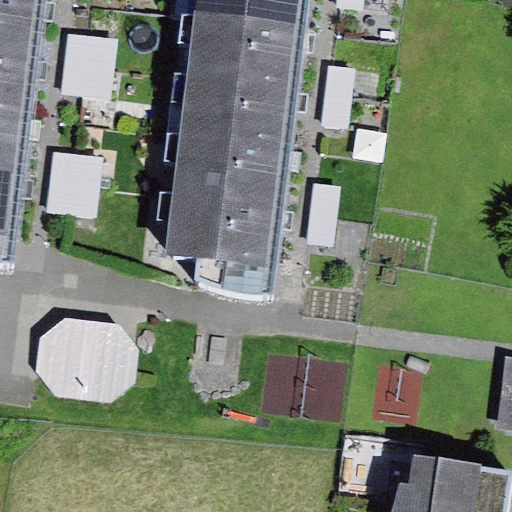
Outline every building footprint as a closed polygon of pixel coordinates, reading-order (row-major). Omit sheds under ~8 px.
[(0,0),(0,52),(40,58),(44,0),(0,0)] [(196,0),(195,12),(306,24),(308,0),(196,0)] [(365,0),(337,0),(336,10),(363,14),(365,0)] [(195,12),(189,71),(299,83),(306,24),(195,12)] [(118,42),(68,36),(61,95),(111,101),(118,42)] [(0,52),(0,112),(31,116),(40,58),(0,52)] [(329,68),(321,129),(349,132),(357,71),(329,68)] [(189,71),(181,134),(292,145),(299,83),(189,71)] [(0,112),(0,176),(24,180),(31,116),(0,112)] [(181,134),(174,195),(286,207),(292,145),(181,134)] [(103,161),(54,155),(46,214),(96,221),(103,161)] [(24,180),(0,176),(0,270),(12,266),(24,180)] [(340,189),(314,186),(308,246),(334,249),(340,189)] [(286,207),(174,195),(166,259),(196,263),(194,282),(224,296),(276,301),(286,207)] [(64,322),(40,338),(35,369),(54,398),(113,406),(137,384),(141,355),(122,328),(64,322)] [(508,511),(511,474),(415,458),(408,488),(403,486),(394,511),(508,511)]
